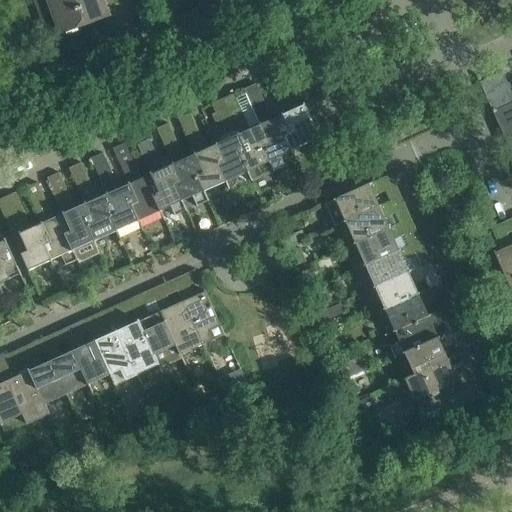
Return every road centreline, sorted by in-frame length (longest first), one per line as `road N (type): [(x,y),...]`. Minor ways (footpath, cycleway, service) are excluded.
road 1 (residential): [(0,188),(430,1)]
road 2 (residential): [(397,157),(230,233),(189,264),(0,345)]
road 3 (unclassified): [(12,89),(264,0)]
road 4 (residential): [(511,388),(397,157)]
road 5 (residential): [(330,108),(455,59)]
